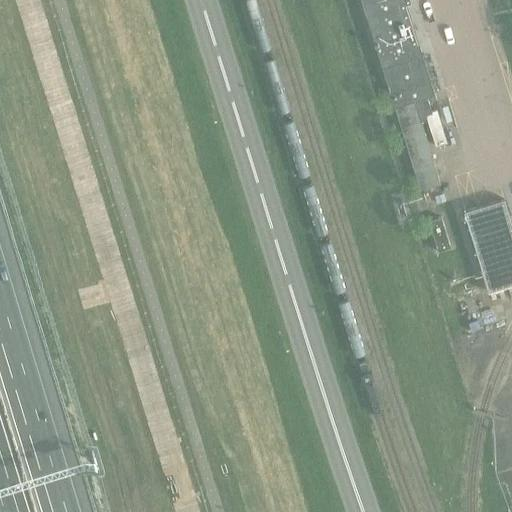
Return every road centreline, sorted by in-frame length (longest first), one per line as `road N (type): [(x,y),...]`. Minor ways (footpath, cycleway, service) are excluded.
road 1 (secondary): [(362,511),(199,0)]
road 2 (motorway): [(58,511),(0,318)]
